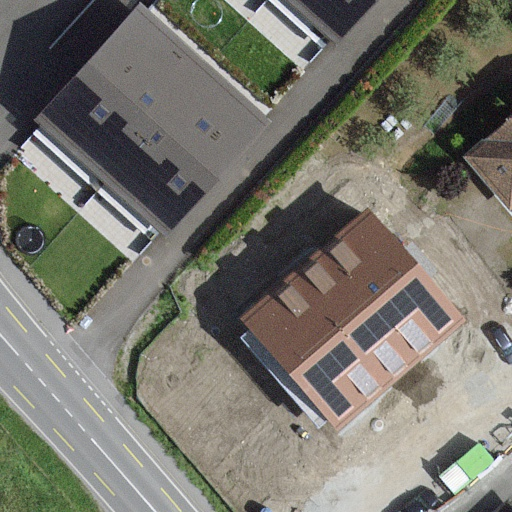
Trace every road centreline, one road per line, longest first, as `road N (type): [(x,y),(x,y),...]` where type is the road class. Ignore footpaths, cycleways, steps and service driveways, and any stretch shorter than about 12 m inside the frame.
road 1 (primary): [(0,331),(156,511)]
road 2 (unknown): [(0,100),(29,87),(114,0)]
